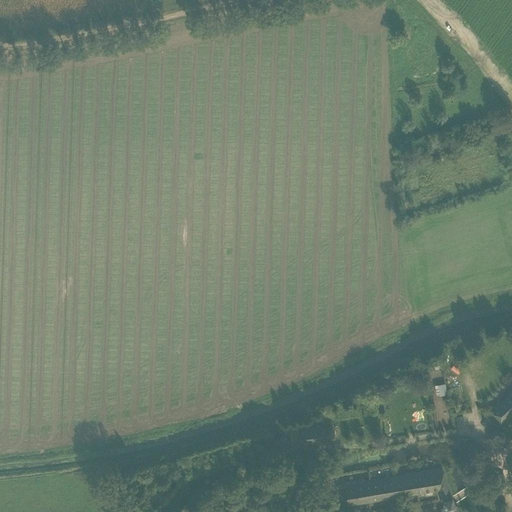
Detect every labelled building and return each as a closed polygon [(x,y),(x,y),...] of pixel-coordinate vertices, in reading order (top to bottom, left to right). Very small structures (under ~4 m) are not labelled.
[(500,420),(511,408),(511,387),(507,392),(510,395),(502,403),(499,400),(489,409),(500,420)] [(321,425),(300,429),(303,444),(335,438),(333,425),(322,427),(321,425)] [(443,500),(452,496),(441,468),(396,475),(399,495),(438,488),(443,500)] [(368,480),(371,499),(399,495),(396,475),(368,480)] [(347,503),(371,499),(368,480),(344,483),(347,503)] [(459,511),(454,502),(445,506),(447,511),(459,511)]
